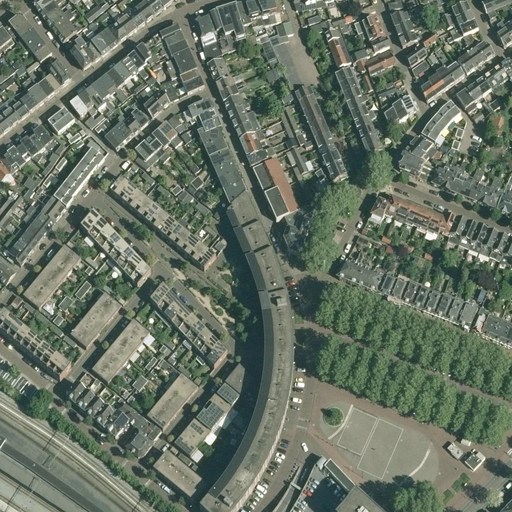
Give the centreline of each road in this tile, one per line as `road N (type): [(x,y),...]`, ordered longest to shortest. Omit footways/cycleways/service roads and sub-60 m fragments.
road 1 (residential): [(138,472),(236,353),(163,269)]
road 2 (residential): [(308,298),(211,92)]
road 3 (residential): [(311,332),(511,412)]
road 4 (residential): [(262,511),(303,423),(311,332)]
road 5 (residential): [(163,269),(58,394)]
road 6 (residential): [(93,192),(170,112),(211,92)]
road 7 (residential): [(93,192),(0,310)]
road 8 (residential): [(511,231),(375,178)]
road 9 (residential): [(308,298),(375,178)]
road 10 (residential): [(424,119),(376,0)]
road 11 (residential): [(81,82),(181,12)]
